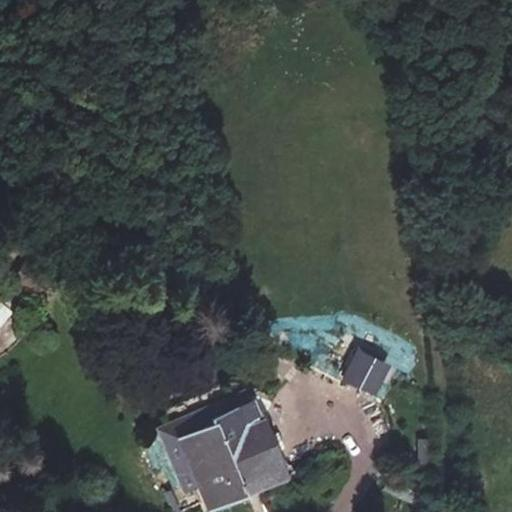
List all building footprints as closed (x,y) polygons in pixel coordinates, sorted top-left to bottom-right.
[(8,279),(27,299),(48,279),(28,259),(8,279)] [(0,329),(12,316),(0,305),(0,329)] [(375,384),(383,363),(362,356),(355,378),(375,384)] [(371,409),(372,445),(399,444),(397,408),(371,409)] [(215,415),(173,429),(202,501),(285,472),(264,416),(222,432),(215,415)]
